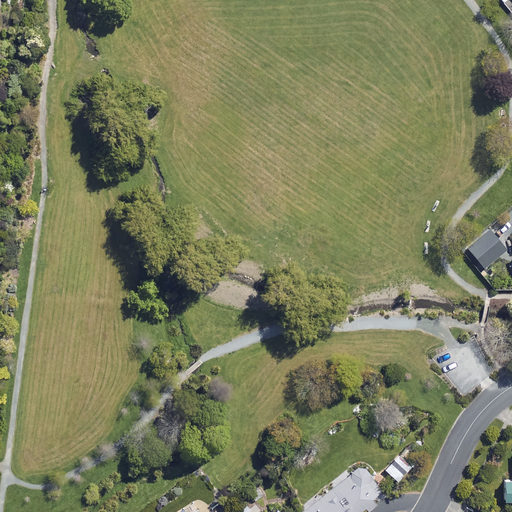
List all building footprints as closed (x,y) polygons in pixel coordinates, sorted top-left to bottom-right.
[(504,249),(487,228),(465,246),(482,267),(504,249)] [(408,466),(395,454),(383,468),(395,480),(408,466)] [(384,496),(362,465),(297,511),(357,511),(356,510),(363,505),(366,509),(384,496)] [(511,477),(500,478),(500,498),(511,497),(511,477)] [(251,511),(244,502),(233,511),(251,511)]
